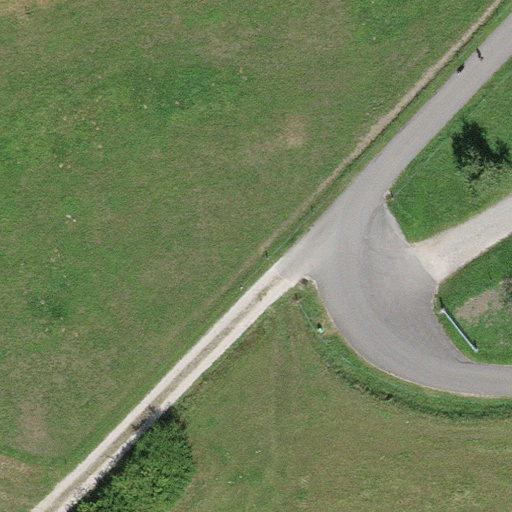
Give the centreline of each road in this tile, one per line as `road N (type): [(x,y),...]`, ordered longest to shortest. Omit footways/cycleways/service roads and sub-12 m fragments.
road 1 (track): [(511,33),(311,253),(351,329),(434,387),(511,386)]
road 2 (track): [(311,253),(37,511)]
